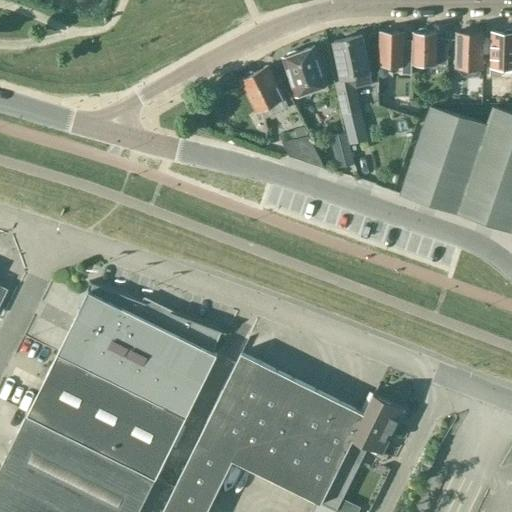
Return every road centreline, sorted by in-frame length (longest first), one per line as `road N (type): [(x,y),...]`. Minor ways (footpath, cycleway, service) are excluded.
road 1 (unclassified): [(511,398),(56,234)]
road 2 (unclassified): [(511,268),(452,233),(254,167),(112,133)]
road 3 (residential): [(366,5),(305,17),(234,47),(134,100),(112,133)]
road 4 (residential): [(511,4),(366,5)]
road 5 (unclassified): [(0,356),(56,234)]
